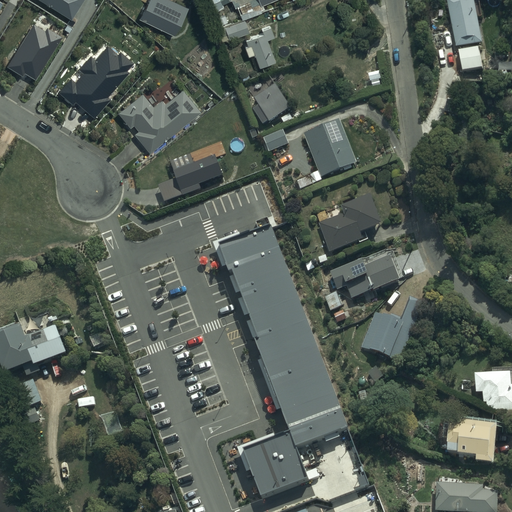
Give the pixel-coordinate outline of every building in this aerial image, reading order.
[(44,0),(72,17),(81,0),(44,0)] [(188,5),(177,0),(146,0),(138,16),(174,34),(188,5)] [(233,0),(237,7),(239,5),(244,17),(265,8),(263,3),(270,0),(233,0)] [(482,70),(478,46),(481,46),(473,0),(471,0),(448,4),(456,51),(458,51),(462,74),(482,70)] [(249,32),(244,18),(225,25),(226,27),(219,30),(223,39),(230,37),(231,39),(249,32)] [(45,29),(34,22),(7,64),(24,74),(25,72),(35,78),(62,35),(48,25),(45,29)] [(274,35),(270,25),(262,28),(263,32),(246,39),(248,44),(245,45),(249,54),(255,52),(260,65),(275,58),(266,38),(274,35)] [(118,51),(107,42),(95,57),(91,53),(78,68),(82,71),(75,79),(71,76),(58,90),(73,104),(76,101),(94,116),(110,98),(107,95),(129,70),(127,69),(134,61),(120,49),(118,51)] [(276,86),(256,99),(271,122),(291,109),(276,86)] [(143,92),(119,112),(131,126),(134,124),(139,129),(135,132),(151,152),(201,111),(183,90),(165,104),(162,101),(155,106),(143,92)] [(298,183),(301,190),(359,166),(340,121),(305,136),(320,173),(309,177),(309,178),(298,183)] [(283,132),(265,139),(270,151),(288,144),(283,132)] [(223,177),(216,158),(195,166),(192,156),(171,164),(177,180),(160,187),(166,204),(202,191),(200,186),(223,177)] [(382,228),(371,198),(342,209),(345,216),(321,225),(332,254),(365,242),(362,235),(382,228)] [(275,236),(224,253),(233,281),(285,262),(275,236)] [(364,261),(332,272),(338,289),(347,286),(352,300),(374,292),(375,294),(401,284),(392,261),(367,270),(364,261)] [(285,262),(233,281),(259,350),(311,330),(285,262)] [(337,294),(326,298),(331,311),(341,307),(337,294)] [(389,320),(376,313),(359,348),(370,353),(369,355),(382,361),(393,366),(393,364),(402,368),(428,305),(410,297),(401,317),(391,314),(389,320)] [(22,328),(0,336),(0,364),(5,377),(34,366),(35,369),(66,357),(55,328),(26,339),(22,328)] [(299,453),(351,433),(311,330),(259,350),(299,453)] [(510,375),(476,377),(477,395),(484,395),(484,404),(488,404),(488,412),(511,410),(511,386),(511,387),(510,375)] [(43,407),(35,385),(11,395),(19,416),(43,407)] [(41,425),(36,413),(22,420),(27,431),(41,425)] [(477,464),(495,466),(497,430),(451,426),(449,456),(459,457),(458,460),(477,461),(477,464)] [(306,489),(288,444),(244,460),(262,506),(306,489)] [(484,488),(437,487),(436,511),(497,511),(498,494),(484,493),(484,488)]
